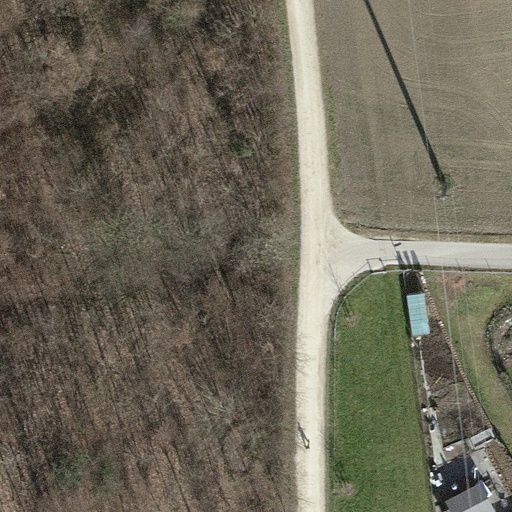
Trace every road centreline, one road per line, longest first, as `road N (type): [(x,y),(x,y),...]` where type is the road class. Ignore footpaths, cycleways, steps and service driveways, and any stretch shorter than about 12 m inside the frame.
road 1 (track): [(315,511),(320,248),(302,0)]
road 2 (track): [(511,257),(320,248)]
